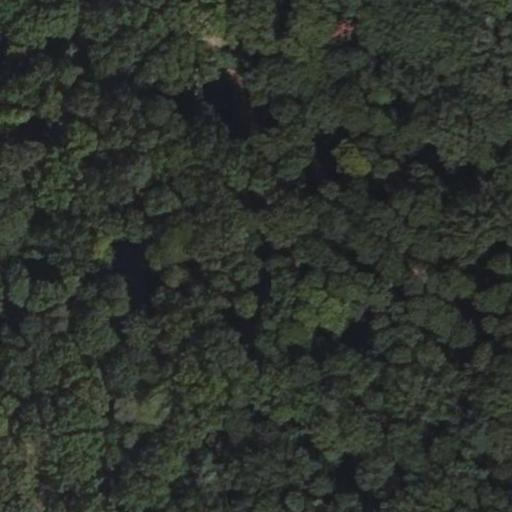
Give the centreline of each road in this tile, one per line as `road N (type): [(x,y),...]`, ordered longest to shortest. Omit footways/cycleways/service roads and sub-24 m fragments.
road 1 (track): [(235,28),(417,511)]
road 2 (track): [(235,28),(511,76)]
road 3 (track): [(65,0),(235,28)]
